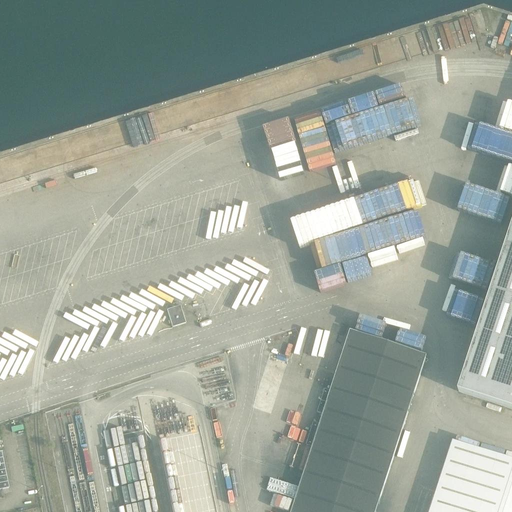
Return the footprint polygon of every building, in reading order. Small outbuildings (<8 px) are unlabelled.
[(511,228),(458,392),(511,409),(511,228)] [(172,328),(185,324),(180,307),(167,311),(172,328)] [(323,415),(291,511),(375,511),(427,356),(350,331),(331,391),(325,389),(317,413),(323,415)] [(511,511),(511,460),(453,442),(430,511),(511,511)] [(0,490),(8,489),(1,453),(0,452),(0,490)]
